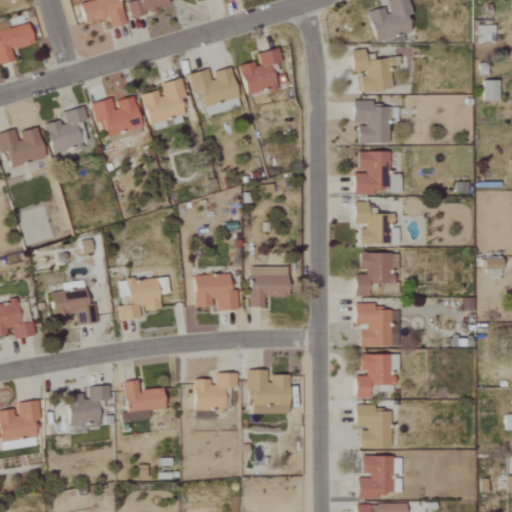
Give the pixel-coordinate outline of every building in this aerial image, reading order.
[(119,24),(113,0),(90,0),(75,3),(79,24),(104,19),(106,27),(119,24)] [(131,0),(122,3),(125,17),(164,7),(162,0),(131,0)] [(362,12),(371,42),(406,32),(401,16),(408,14),(403,0),(385,0),(380,2),(382,6),(362,12)] [(0,63),(10,61),(7,49),(28,45),(24,25),(0,29),(0,63)] [(492,25),(473,26),(474,42),(492,42),(492,25)] [(234,65),(242,95),(283,85),(280,73),(275,74),(272,64),(278,63),(274,48),(251,54),(252,60),(234,65)] [(388,89),(386,69),(395,68),(394,57),(370,59),(369,50),(346,52),(348,74),(355,73),(357,92),(388,89)] [(202,116),(224,110),(221,101),(233,98),(225,67),(209,71),(211,79),(206,80),(203,69),(183,75),(189,95),(196,93),(202,116)] [(138,94),(147,131),(170,125),(169,121),(180,118),(175,99),(182,97),(177,78),(154,84),(156,90),(138,94)] [(495,100),(495,81),(479,80),(479,100),(495,100)] [(87,103),(92,123),(98,122),(103,140),(138,131),(129,96),(109,101),(108,98),(87,103)] [(353,144),(385,144),(384,121),(393,121),(393,108),(378,108),(378,101),(348,101),(348,124),(353,124),(353,144)] [(46,153),(83,145),(78,121),(82,120),(79,107),(58,111),(60,120),(40,125),(46,153)] [(40,159),(31,128),(12,133),(11,129),(0,131),(0,152),(1,152),(5,168),(40,159)] [(385,152),(353,152),(353,172),(348,172),(348,195),(370,195),(370,189),(384,189),(384,193),(397,193),(397,175),(385,175),(385,152)] [(269,194),(268,184),(256,185),(256,195),(269,194)] [(355,245),(394,245),(394,228),(389,228),(389,214),(372,214),(372,209),(363,209),(363,202),(349,202),(349,225),(355,225),(355,245)] [(76,242),(77,254),(88,253),(87,240),(76,242)] [(394,254),(355,253),(355,273),(349,273),(349,296),(364,297),(364,290),(373,291),(373,284),(389,284),(389,271),(394,271),(394,254)] [(479,258),(479,270),(485,270),(486,276),(498,276),(497,258),(479,258)] [(245,308),(260,308),(261,297),(283,297),(283,268),(245,267),(245,308)] [(189,276),(189,308),(210,307),(210,311),(233,310),(233,290),(225,291),(224,275),(189,276)] [(114,321),(137,319),(136,311),(155,310),(152,278),(120,281),(122,305),(112,306),(114,321)] [(45,293),(48,319),(70,317),(71,325),(92,323),(90,304),(82,305),(79,281),(64,282),(65,291),(45,293)] [(7,339),(29,336),(24,302),(12,304),(11,299),(0,300),(1,304),(0,304),(0,334),(6,334),(7,339)] [(355,347),(395,346),(394,306),(349,307),(349,325),(362,325),(362,330),(354,330),(355,347)] [(395,354),(356,355),(356,375),(350,375),(350,398),(365,398),(365,392),(390,392),(390,374),(395,374),(395,354)] [(284,414),(284,375),(264,375),(264,371),(241,371),(242,392),(248,392),(248,414),(284,414)] [(189,379),(189,412),(208,411),(208,413),(226,412),(226,388),(232,388),(232,374),(208,374),(208,379),(189,379)] [(158,388),(134,391),(133,380),(119,382),(123,422),(146,420),(145,411),(160,409),(158,388)] [(64,426),(90,424),(91,426),(103,425),(102,402),(106,402),(104,386),(82,388),(83,403),(62,405),(64,426)] [(0,410),(0,447),(0,450),(31,446),(28,421),(36,420),(33,401),(11,404),(11,409),(0,410)] [(386,408),(349,408),(350,429),(355,429),(355,449),(387,448),(386,408)] [(352,479),(352,499),(372,499),(372,492),(389,493),(389,476),(397,476),(397,457),(357,457),(356,472),(365,472),(365,479),(352,479)] [(511,476),(502,476),(502,493),(511,493),(511,476)]
